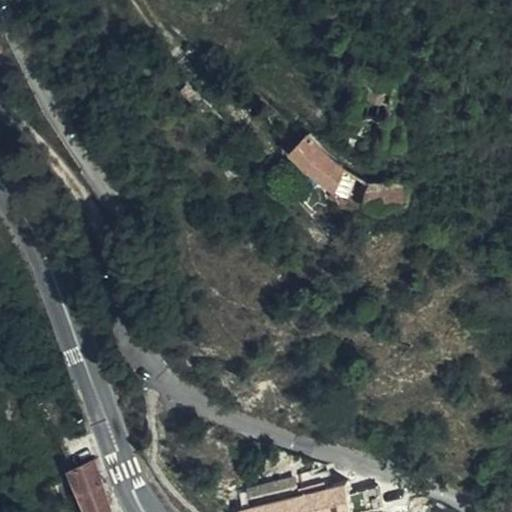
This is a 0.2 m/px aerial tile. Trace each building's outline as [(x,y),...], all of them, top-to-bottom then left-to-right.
[(445,40),(429,39),(428,53),(443,56),(445,40)] [(389,70),(392,52),(364,48),(361,66),(389,70)] [(389,70),(361,66),(353,81),(386,88),(389,70)] [(391,113),(399,115),(402,91),(386,88),(353,81),(345,98),(356,102),(355,109),(390,123),(391,113)] [(337,133),(312,106),(294,123),(316,146),(351,171),(361,151),(337,133)] [(404,209),(410,181),(373,174),(367,201),(404,209)] [(300,466),(303,465),(331,459),(328,446),(297,453),(300,466)] [(122,511),(96,449),(67,458),(91,511),(122,511)] [(243,474),(244,475),(250,477),(273,472),(295,467),(300,466),(297,453),(245,465),(244,470),(243,474)] [(303,469),(309,498),(355,487),(355,486),(382,481),(379,464),(350,469),(347,459),(332,462),(331,459),(303,465),(303,469)] [(295,470),(303,469),(303,465),(300,466),(295,467),(273,472),(274,475),(295,470)] [(243,479),(215,468),(210,478),(238,490),(243,479)] [(274,475),(281,503),(309,498),(303,469),(295,470),(274,475)] [(244,475),(245,480),(274,475),(273,472),(250,477),(244,475)] [(250,510),(281,503),(274,475),(245,480),(250,510)] [(312,511),(309,498),(281,503),(283,511),(312,511)]
